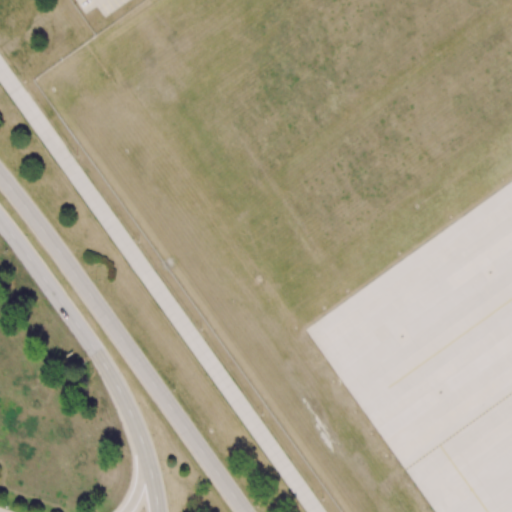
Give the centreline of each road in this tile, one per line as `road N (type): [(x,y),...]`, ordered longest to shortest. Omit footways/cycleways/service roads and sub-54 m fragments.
road 1 (residential): [(316,511),(0,67)]
road 2 (secondary): [(245,511),(0,173)]
road 3 (secondary): [(0,219),(120,394),(145,453),(157,511)]
